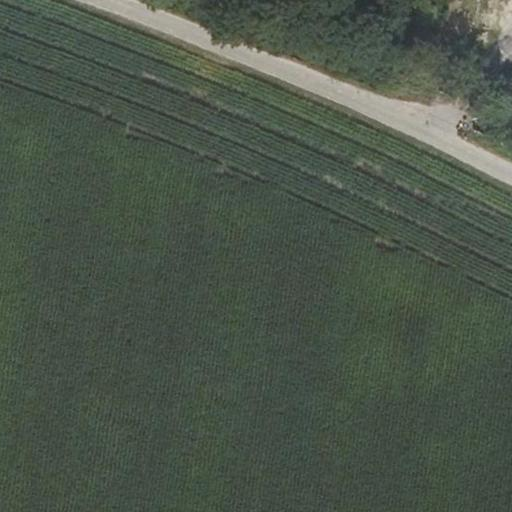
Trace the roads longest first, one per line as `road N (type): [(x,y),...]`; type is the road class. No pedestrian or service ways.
road 1 (unclassified): [(89,0),(193,36),(511,180)]
road 2 (unknown): [(445,150),(511,41)]
